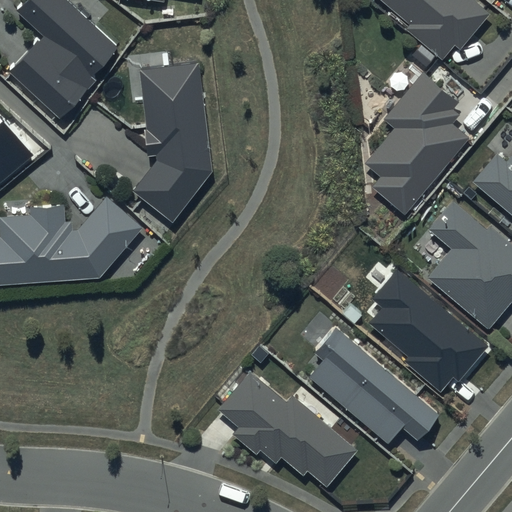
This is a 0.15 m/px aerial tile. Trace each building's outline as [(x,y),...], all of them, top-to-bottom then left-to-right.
[(121,45),(69,0),(25,0),(16,11),(43,34),(8,73),(61,120),(95,82),(91,79),(121,45)] [(490,14),(473,0),(377,0),(408,26),(406,30),(442,60),(455,44),(460,49),(490,14)] [(198,61),(139,68),(151,156),(157,156),(157,161),(134,192),(172,222),(212,171),(198,61)] [(461,102),(423,70),(382,119),(393,129),(366,161),(384,176),(376,186),(406,211),(468,138),(452,125),(460,115),(454,110),(461,102)] [(0,182),(32,155),(0,117),(0,182)] [(511,156),(508,161),(497,153),(473,181),(511,214),(511,228),(511,230),(511,156)] [(0,285),(100,279),(143,227),(106,196),(77,230),(73,230),(72,222),(66,222),(65,205),(29,207),(29,215),(0,216),(0,285)] [(486,229),(453,201),(430,228),(452,247),(426,278),(487,330),(511,301),(511,243),(490,225),(486,229)] [(489,346),(397,270),(371,301),(382,310),(371,323),(409,355),(404,361),(441,392),(453,378),(459,383),(489,346)] [(438,414),(335,326),(314,349),(326,359),(310,378),(389,445),(403,428),(417,439),(438,414)] [(285,401),(250,371),(217,410),(236,426),(229,434),(256,457),(261,450),(276,463),(282,455),(303,473),(308,467),(325,482),(354,449),(291,394),(285,401)]
